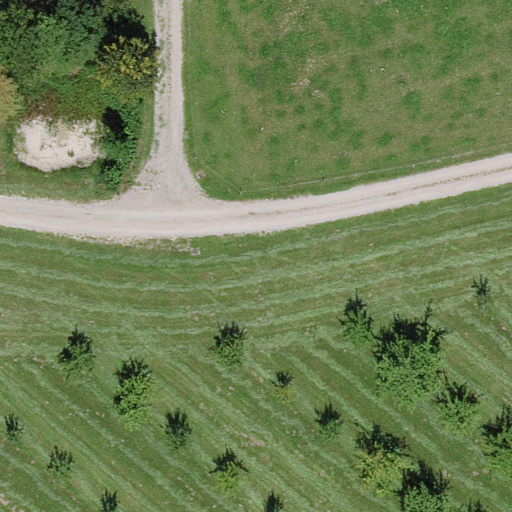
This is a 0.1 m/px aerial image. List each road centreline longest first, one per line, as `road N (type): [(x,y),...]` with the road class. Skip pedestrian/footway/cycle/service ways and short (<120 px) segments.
road 1 (track): [(0,216),(165,232),(262,225),(511,173)]
road 2 (track): [(165,232),(171,0)]
